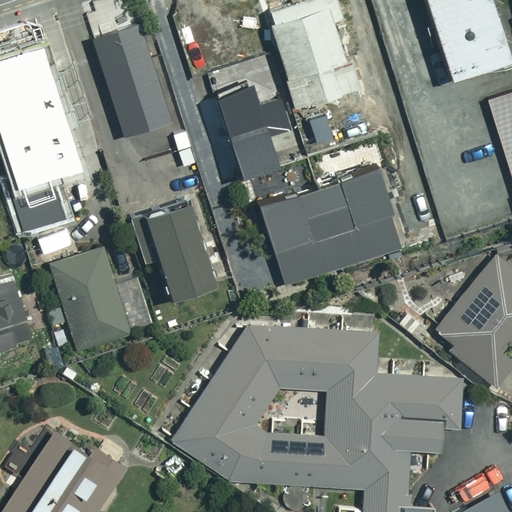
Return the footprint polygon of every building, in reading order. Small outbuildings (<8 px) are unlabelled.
[(232,1),(231,0),(197,0),(200,10),(232,1)] [(265,27),(269,25),(265,10),(270,8),(267,0),(234,0),(255,64),(269,60),(275,58),(265,27)] [(342,17),(336,0),(305,0),(267,12),(296,108),(338,96),(344,114),(365,107),(352,65),(347,66),(333,20),(342,17)] [(511,62),(492,0),(426,0),(451,81),(511,62)] [(172,122),(140,22),(93,37),(124,137),(172,122)] [(62,103),(47,54),(0,67),(0,122),(0,123),(16,175),(55,163),(48,139),(60,135),(52,106),(62,103)] [(511,93),(487,102),(511,178),(511,93)] [(401,245),(376,169),(260,208),(285,284),(401,245)] [(215,284),(190,205),(147,218),(171,298),(215,284)] [(131,324),(105,245),(50,263),(76,342),(131,324)] [(511,338),(511,263),(497,252),(431,335),(494,386),(511,364),(511,357),(503,350),(511,338)] [(34,339),(15,283),(0,288),(0,359),(6,358),(3,349),(34,339)] [(374,367),(378,327),(246,318),(170,435),(227,476),(362,484),(359,511),(432,511),(433,502),(410,500),(410,489),(406,489),(409,445),(438,446),(440,424),(458,424),(461,372),(374,367)] [(91,454),(56,431),(0,511),(99,511),(127,471),(95,448),(91,454)] [(509,511),(499,492),(458,511),(509,511)]
